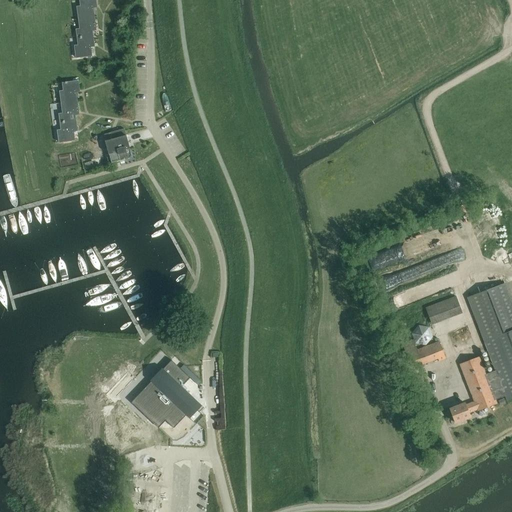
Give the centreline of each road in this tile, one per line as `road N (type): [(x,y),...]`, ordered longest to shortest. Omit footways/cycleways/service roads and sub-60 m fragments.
road 1 (residential): [(206,361),(220,259),(200,205),(150,126),(147,0)]
road 2 (unclassified): [(228,511),(211,441),(206,361)]
